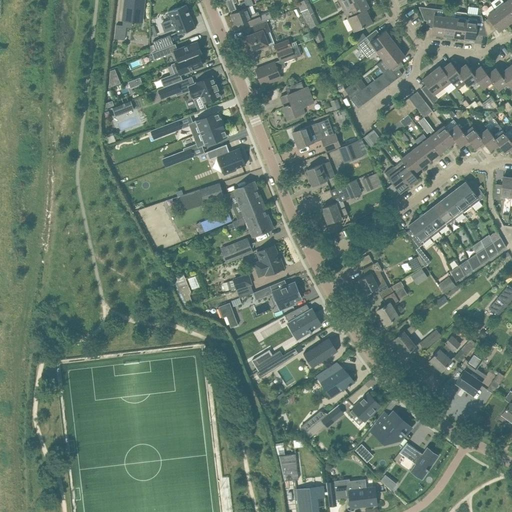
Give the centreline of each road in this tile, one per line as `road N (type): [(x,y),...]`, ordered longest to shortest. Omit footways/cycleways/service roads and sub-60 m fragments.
road 1 (residential): [(313,263),(208,0)]
road 2 (residential): [(468,441),(387,377),(313,263)]
road 3 (residential): [(511,166),(447,171),(313,263)]
